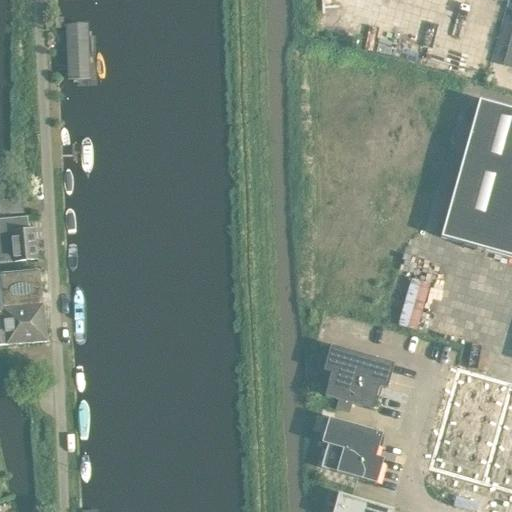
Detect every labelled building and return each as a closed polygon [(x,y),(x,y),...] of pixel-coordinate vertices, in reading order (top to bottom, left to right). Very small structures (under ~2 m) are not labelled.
[(92,84),(90,27),(67,28),(69,85),(92,84)] [(511,109),(479,100),(441,238),(511,257),(511,109)] [(0,214),(10,214),(24,213),(23,199),(0,200),(0,214)] [(0,221),(0,246),(2,263),(37,259),(34,230),(27,231),(26,220),(0,221)] [(0,346),(47,343),(38,270),(0,274),(0,346)] [(412,277),(397,323),(417,329),(431,282),(412,277)] [(331,373),(324,396),(372,410),(376,395),(379,396),(380,395),(377,394),(379,387),(386,389),(394,364),(330,346),(323,371),(331,373)] [(511,383),(457,368),(429,468),(511,491),(511,383)] [(320,468),(376,484),(383,458),(376,456),(382,433),(328,418),(321,443),(327,445),(320,468)] [(393,511),(394,509),(338,493),(332,511),(393,511)]
